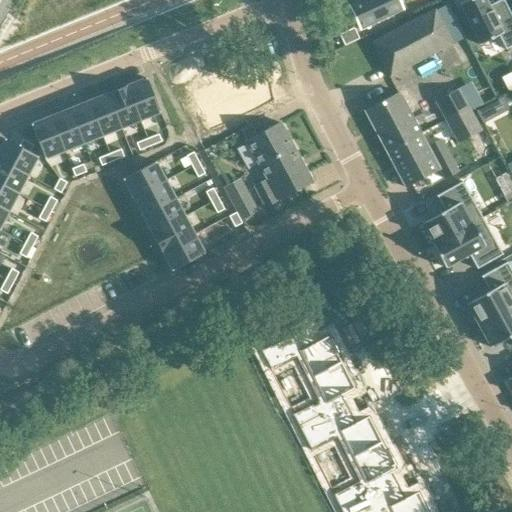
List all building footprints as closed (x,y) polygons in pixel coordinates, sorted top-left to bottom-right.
[(346,0),(360,29),(402,10),(400,5),(404,3),(402,0),(346,0)] [(485,0),(465,0),(459,3),(480,45),(498,35),(505,50),(511,46),(511,17),(503,0),(499,0),(488,6),(485,0)] [(372,42),(390,77),(452,44),(435,11),(434,9),(434,10),(433,9),(372,41),(372,42)] [(354,28),(339,34),(344,45),(359,39),(354,28)] [(229,84),(206,92),(217,120),(274,99),(262,71),(247,77),(243,66),(225,74),(229,84)] [(146,78),(127,86),(141,120),(160,113),(146,78)] [(127,86),(107,93),(121,128),(141,120),(127,86)] [(455,87),(434,98),(445,118),(465,107),(455,87)] [(398,92),(364,110),(385,149),(419,131),(398,92)] [(107,93),(88,101),(102,136),(121,128),(107,93)] [(88,101),(69,109),(83,143),(102,136),(88,101)] [(465,107),(445,118),(456,139),(476,128),(465,107)] [(69,109),(50,116),(64,151),(83,143),(69,109)] [(50,116),(30,124),(44,159),(64,151),(50,116)] [(280,122),(246,140),(266,178),(253,185),(265,207),(312,183),(280,122)] [(419,131),(385,149),(405,187),(439,169),(445,179),(458,172),(440,139),(427,146),(419,131)] [(158,134),(147,138),(150,146),(161,141),(158,134)] [(147,138),(136,143),(139,150),(150,146),(147,138)] [(5,139),(0,147),(0,159),(28,175),(38,156),(29,152),(19,146),(5,139)] [(23,139),(19,146),(29,152),(33,145),(23,139)] [(120,149),(109,153),(112,161),(123,156),(120,149)] [(193,152),(186,156),(192,166),(199,163),(193,152)] [(109,153),(98,158),(101,165),(112,161),(109,153)] [(0,159),(0,183),(18,193),(28,175),(0,159)] [(155,161),(122,179),(132,197),(165,180),(155,161)] [(199,163),(192,166),(197,177),(204,173),(199,163)] [(83,164),(71,169),(74,176),(86,172),(83,164)] [(59,178),(53,189),(60,193),(66,182),(59,178)] [(165,180),(132,197),(142,216),(175,198),(165,180)] [(444,210),(421,223),(433,244),(432,245),(433,246),(482,218),(462,181),(436,196),(444,210)] [(0,183),(0,206),(8,211),(18,193),(0,183)] [(212,188),(205,192),(211,202),(218,199),(212,188)] [(246,191),(230,199),(237,212),(241,220),(257,212),(246,191)] [(49,197),(44,207),(51,211),(57,200),(49,197)] [(175,198),(142,216),(152,234),(185,217),(175,198)] [(218,199),(211,202),(217,213),(224,209),(218,199)] [(0,206),(0,226),(8,211),(0,206)] [(44,207),(38,218),(45,222),(51,211),(44,207)] [(231,215),(229,216),(234,227),(241,223),(236,212),(231,215)] [(185,217),(152,234),(162,253),(194,235),(185,217)] [(482,218),(433,246),(444,268),(468,254),(477,269),(503,254),(482,218)] [(30,232),(24,243),(32,247),(37,236),(30,232)] [(194,235),(162,253),(171,271),(204,253),(194,235)] [(24,243),(19,254),(26,257),(32,247),(24,243)] [(489,291),(466,304),(478,325),(511,306),(511,271),(507,262),(481,276),(489,291)] [(11,268),(5,279),(12,283),(18,272),(11,268)] [(5,279),(0,288),(0,289),(7,293),(12,283),(5,279)] [(511,306),(478,325),(490,347),(511,335),(511,306)] [(307,327),(260,351),(269,370),(295,357),(307,379),(343,361),(329,333),(313,341),(307,327)] [(318,401),(291,414),(300,432),(347,409),(341,397),(357,389),(343,361),(307,379),(318,401)] [(347,409),(300,432),(309,450),(336,437),(347,460),(383,441),(369,413),(353,421),(347,409)] [(358,482),(332,495),(340,511),(341,511),(396,485),(390,473),(397,469),(383,441),(347,460),(358,482)] [(396,485),(341,511),(429,511),(418,489),(402,497),(396,485)]
